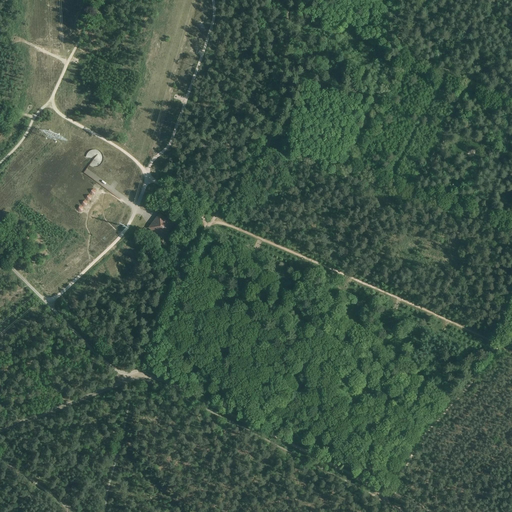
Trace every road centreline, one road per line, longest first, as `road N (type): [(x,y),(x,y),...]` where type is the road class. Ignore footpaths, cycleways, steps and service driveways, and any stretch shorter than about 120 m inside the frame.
road 1 (track): [(212,219),(264,148),(511,228)]
road 2 (track): [(499,345),(212,219)]
road 3 (track): [(385,504),(371,485),(137,370)]
road 4 (track): [(146,173),(122,233),(48,305)]
road 5 (track): [(137,370),(208,224)]
road 6 (track): [(288,0),(277,113),(264,148)]
road 7 (track): [(131,379),(0,431)]
road 8 (track): [(47,103),(146,173)]
